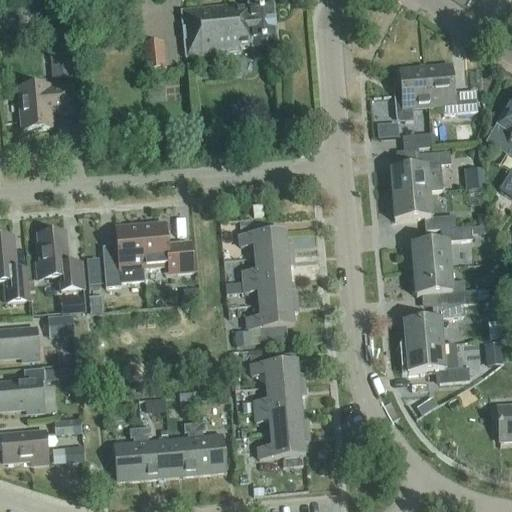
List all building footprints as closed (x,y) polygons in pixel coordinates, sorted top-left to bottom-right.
[(236,13),(236,7),(182,11),(186,59),(239,55),(238,52),(254,51),(254,62),(267,61),(266,50),(274,50),(271,7),(248,8),(249,13),(236,13)] [(165,68),(163,41),(145,42),(146,69),(165,68)] [(71,82),(69,56),(49,58),(51,83),(71,82)] [(447,68),(421,70),(425,110),(440,109),(441,117),(475,114),(473,93),(449,96),(447,68)] [(393,114),(399,113),(401,125),(410,124),(409,112),(425,110),(421,70),(396,73),(398,97),(392,97),(393,114)] [(18,91),(21,134),(51,132),(50,115),(57,114),(57,116),(73,115),(71,91),(48,93),(48,89),(18,91)] [(511,102),(486,146),(511,162),(511,175),(501,194),(511,200),(511,102)] [(398,141),(397,127),(376,129),(378,142),(398,141)] [(430,151),(429,137),(400,139),(402,154),(430,151)] [(418,171),(388,173),(390,198),(427,196),(440,195),(438,169),(449,169),(447,156),(417,158),(418,171)] [(474,193),(485,192),(483,171),(472,172),(463,173),(465,194),(474,193)] [(439,232),(439,234),(453,233),(452,220),(429,221),(427,196),(390,198),(392,224),(424,222),(425,234),(439,232)] [(261,209),(251,210),(253,220),(263,219),(261,209)] [(478,230),(491,228),(490,216),(476,218),(478,230)] [(252,234),(252,226),(239,227),(240,235),(252,234)] [(164,228),(139,230),(143,272),(167,270),(167,278),(192,276),(189,247),(165,249),(164,228)] [(469,239),(491,237),(490,229),(468,230),(469,233),(469,239)] [(144,287),(143,272),(139,230),(115,232),(117,258),(101,259),(104,292),(120,291),(119,286),(142,284),(143,287),(144,287)] [(410,248),(412,277),(449,273),(447,248),(470,246),(469,239),(469,233),(453,234),(453,233),(439,234),(440,245),(410,248)] [(37,283),(58,281),(60,295),(82,293),(80,267),(66,268),(63,236),(37,238),(40,266),(35,266),(37,283)] [(253,250),(254,263),(291,260),(291,249),(285,250),(284,236),(238,240),(239,251),(253,250)] [(0,285),(6,285),(7,292),(4,292),(5,306),(29,304),(26,272),(14,273),(12,240),(0,241),(0,285)] [(241,277),(242,287),(288,283),(287,269),(292,269),(291,260),(254,263),(255,276),(241,277)] [(446,310),(460,310),(476,308),(475,297),(464,298),(463,287),(451,288),(449,273),(412,277),(414,300),(445,298),(446,310)] [(288,283),(242,287),(243,296),(256,295),(257,308),(295,304),(294,296),(289,297),(288,283)] [(232,288),(224,288),(225,297),(233,297),(232,288)] [(102,317),(101,302),(88,303),(89,318),(102,317)] [(295,304),(257,308),(258,319),(245,320),(246,333),(292,329),(291,318),(296,317),(295,304)] [(402,327),(404,351),(439,348),(437,324),(461,322),(460,310),(446,310),(431,312),(433,325),(402,327)] [(73,340),(71,320),(47,322),(49,342),(73,340)] [(21,365),(37,364),(35,333),(0,336),(0,362),(21,361),(21,365)] [(249,350),(248,335),(234,336),(235,351),(249,350)] [(439,348),(404,351),(406,377),(437,375),(438,388),(466,385),(465,372),(442,374),(439,348)] [(261,365),(260,354),(246,355),(247,366),(261,365)] [(501,362),(501,358),(485,360),(486,370),(501,369),(501,362)] [(265,391),(303,387),(302,378),(296,378),(295,365),(249,369),(250,380),(264,379),(265,391)] [(58,373),(43,374),(44,385),(59,384),(58,373)] [(23,375),(24,386),(0,388),(0,414),(25,413),(26,417),(42,416),(39,386),(44,385),(43,374),(23,375)] [(253,406),(254,415),(299,411),(298,398),(304,398),(303,387),(265,391),(266,402),(253,404),(253,406)] [(230,409),(229,394),(216,395),(217,409),(230,409)] [(193,406),(192,396),(178,397),(179,408),(193,406)] [(425,404),(416,410),(421,419),(430,413),(425,404)] [(253,406),(241,408),(242,416),(254,415),(253,406)] [(497,446),(511,445),(511,410),(495,411),(497,446)] [(268,424),(269,436),(307,433),(306,423),(300,424),(299,411),(254,415),(255,426),(268,424)] [(187,443),(168,444),(172,482),(199,479),(194,427),(191,427),(190,415),(177,416),(178,429),(184,429),(185,438),(187,438),(187,443)] [(77,424),(55,426),(56,441),(79,439),(77,424)] [(194,427),(199,479),(227,477),(224,440),(204,441),(203,436),(206,436),(205,426),(194,427)] [(140,431),(145,484),(172,482),(168,444),(150,446),(149,441),(152,441),(151,430),(140,431)] [(117,487),(145,484),(140,431),(130,432),(131,443),(135,443),(135,447),(114,449),(117,487)] [(308,444),(307,433),(269,436),(270,449),(257,451),(259,463),(301,459),(303,459),(302,444),(308,444)] [(30,469),(46,467),(44,437),(0,440),(0,442),(2,467),(30,464),(30,469)] [(73,451),(75,468),(82,467),(85,467),(83,450),(81,450),(73,451)] [(301,459),(281,461),(282,471),(302,469),(301,459)]
